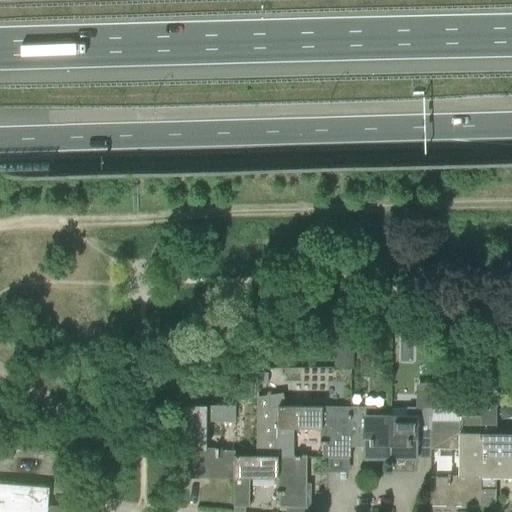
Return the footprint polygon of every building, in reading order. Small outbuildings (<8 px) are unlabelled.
[(335,366),(351,367),(351,332),(335,332),(335,366)] [(446,340),(433,340),(433,361),(433,384),(453,384),(453,360),(446,340)] [(258,374),(258,385),(267,385),(267,374),(258,374)] [(461,397),(475,397),(475,382),(461,382),(461,397)] [(350,425),(350,406),(257,405),(257,389),(256,389),(255,455),(277,455),(277,456),(293,456),(293,427),(327,427),(326,440),(322,440),(322,457),(350,458),(350,425)] [(511,455),(511,433),(495,433),(495,405),(481,404),(480,416),(480,433),(481,433),(481,455),(511,455)] [(234,406),(184,405),(183,478),(233,479),(233,465),(233,455),(233,450),(213,450),(213,455),(204,455),(204,421),(234,421),(234,406)] [(350,406),(350,425),(363,425),(363,457),(390,457),(390,417),(374,417),(374,407),(350,406)] [(390,417),(390,457),(393,457),(393,463),(415,463),(415,458),(417,458),(417,426),(430,426),(431,426),(431,421),(431,408),(406,408),(406,417),(390,417)] [(430,478),(429,506),(480,506),(481,465),(481,455),(481,433),(480,433),(480,416),(461,415),(461,421),(431,421),(431,426),(430,426),(430,449),(458,449),(458,465),(458,475),(446,475),(446,478),(430,478)] [(233,465),(233,479),(233,507),(249,507),(249,478),(275,478),(275,494),(278,494),(277,507),(305,508),(306,456),(299,456),(293,456),(277,456),(277,455),(255,455),(233,455),(233,465)] [(481,465),(480,506),(495,506),(496,477),(511,477),(511,455),(481,455),(481,465)] [(66,511),(67,508),(64,508),(47,507),(48,488),(0,483),(0,511),(66,511)]
